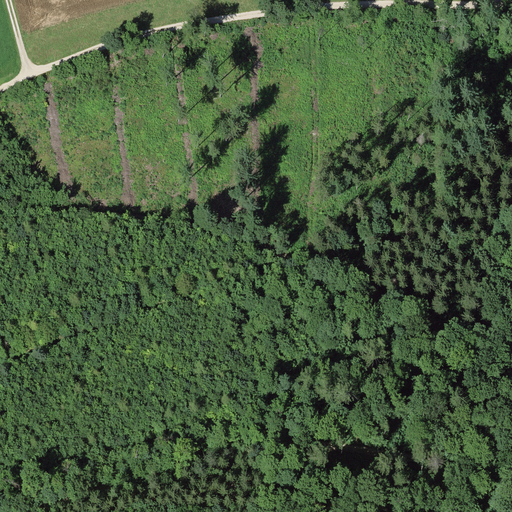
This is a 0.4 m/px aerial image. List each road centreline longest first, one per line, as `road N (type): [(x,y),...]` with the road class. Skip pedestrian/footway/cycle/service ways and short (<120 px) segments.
road 1 (track): [(0,217),(101,208),(251,241),(459,337),(511,349)]
road 2 (track): [(506,0),(382,1),(208,20),(128,38),(28,75)]
road 3 (track): [(42,511),(224,452),(297,443),(511,472)]
road 4 (track): [(0,369),(291,259)]
road 5 (track): [(81,511),(238,502),(303,511)]
